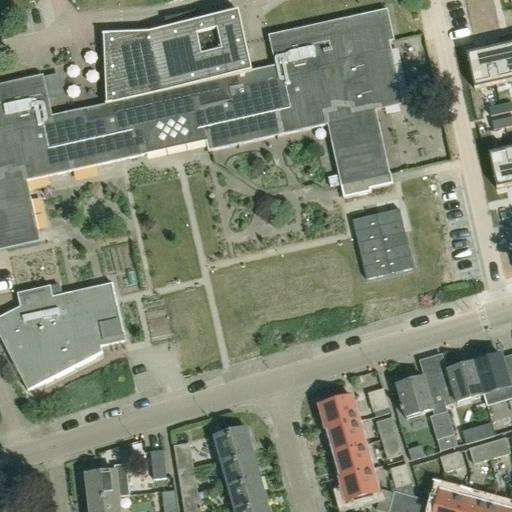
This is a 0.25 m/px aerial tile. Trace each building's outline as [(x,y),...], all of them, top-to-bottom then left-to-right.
[(43,77),(0,86),(0,251),(40,243),(27,183),(146,157),(145,151),(205,138),(208,153),(327,127),(344,200),(371,194),(371,191),(393,186),(392,184),(385,186),(384,177),(390,176),(375,109),(384,107),(398,104),(385,45),(394,43),(387,12),(268,38),(276,71),(280,70),(282,77),(277,78),(239,87),(237,78),(253,75),(239,14),(207,21),(166,30),(149,34),(103,36),(103,38),(109,38),(112,104),(106,106),(106,107),(119,104),(122,115),(89,122),(87,111),(52,118),(48,119),(46,111),(50,110),(43,77)] [(500,49),(488,51),(496,86),(511,82),(511,66),(508,47),(500,49)] [(475,54),(467,56),(475,91),(496,86),(488,51),(475,54)] [(511,105),(500,108),(502,116),(511,113),(511,105)] [(500,108),(489,111),(491,118),(502,116),(500,108)] [(504,122),(492,125),(494,133),(505,130),(504,122)] [(511,160),(510,151),(489,156),(497,191),(506,189),(511,187),(511,160)] [(400,212),(352,223),(366,282),(413,270),(400,212)] [(20,309),(0,319),(0,338),(28,393),(102,354),(102,353),(101,348),(102,347),(125,343),(123,335),(124,335),(113,286),(53,299),(51,289),(17,297),(20,309)] [(511,357),(503,360),(502,356),(476,364),(486,398),(489,408),(511,401),(511,357)] [(489,408),(486,398),(476,364),(448,373),(449,376),(437,379),(447,409),(484,398),(487,409),(489,408)] [(455,437),(447,409),(437,379),(426,382),(425,379),(398,387),(407,420),(434,412),(435,418),(430,419),(437,442),(438,442),(442,453),(462,448),(459,436),(455,437)] [(368,396),(374,414),(389,411),(383,392),(368,396)] [(321,408),(327,432),(360,423),(353,399),(321,408)] [(377,424),(382,443),(398,438),(392,421),(377,424)] [(367,447),(360,423),(327,432),(334,456),(367,447)] [(215,440),(222,464),(254,455),(248,431),(215,440)] [(404,456),(398,438),(382,443),(388,461),(404,456)] [(507,441),(488,446),(492,461),(511,456),(507,441)] [(175,448),(179,476),(195,471),(191,446),(175,448)] [(474,466),(492,461),(488,446),(469,451),(474,466)] [(373,471),(367,447),(334,456),(340,480),(373,471)] [(151,454),(155,482),(168,481),(165,453),(151,454)] [(261,479),(254,455),(222,464),(228,488),(261,479)] [(441,460),(446,475),(464,470),(460,455),(441,460)] [(391,471),(397,490),(412,486),(407,467),(391,471)] [(120,499),(129,498),(128,484),(126,468),(114,469),(115,474),(87,478),(89,503),(120,499)] [(199,496),(195,471),(179,476),(183,501),(199,496)] [(380,495),(373,471),(340,480),(347,504),(380,495)] [(268,503),(261,479),(228,488),(235,511),(268,503)] [(403,511),(407,497),(396,494),(390,511),(403,511)] [(462,511),(466,501),(442,494),(436,511),(462,511)] [(201,511),(199,496),(183,501),(185,511),(201,511)] [(415,511),(419,501),(407,497),(403,511),(415,511)] [(120,511),(120,499),(89,503),(90,511),(120,511)] [(428,511),(430,504),(419,501),(415,511),(428,511)] [(488,511),(490,507),(466,501),(462,511),(488,511)] [(270,511),(268,503),(235,511),(270,511)]
